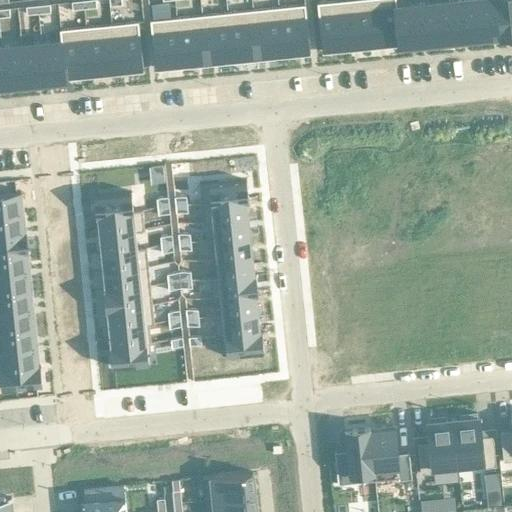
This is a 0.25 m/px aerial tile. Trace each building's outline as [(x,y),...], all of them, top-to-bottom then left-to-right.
[(94,0),(91,0),(83,1),(83,9),(95,8),(94,0)] [(368,0),(350,0),(343,1),(347,49),(373,46),(368,0)] [(393,0),(368,0),(373,46),(397,44),(398,47),(399,47),(393,0)] [(395,0),(393,0),(399,47),(419,45),(415,5),(396,7),(395,0)] [(475,0),(460,0),(456,1),(460,41),(480,39),(475,0)] [(496,0),(475,0),(480,39),(500,37),(496,0)] [(511,0),(496,0),(500,37),(511,35),(511,0)] [(83,1),(71,2),(71,10),(83,9),(83,1)] [(343,1),(316,4),(321,52),(347,49),(343,1)] [(456,1),(435,3),(439,43),(460,41),(456,1)] [(435,3),(415,5),(419,45),(439,43),(435,3)] [(49,5),(37,6),(38,14),(50,13),(49,5)] [(304,5),(278,7),(282,56),(309,53),(304,5)] [(37,6),(25,7),(26,15),(38,14),(37,6)] [(278,7),(252,10),(257,58),(282,56),(278,7)] [(8,9),(0,9),(0,17),(9,17),(8,9)] [(252,10),(227,13),(232,61),(257,58),(252,10)] [(227,13),(201,15),(206,63),(232,61),(227,13)] [(201,15),(176,18),(181,66),(206,63),(201,15)] [(176,18),(149,21),(154,69),(181,66),(176,18)] [(137,22),(111,25),(116,73),(142,70),(137,22)] [(111,25),(85,27),(90,75),(116,73),(111,25)] [(85,27),(60,30),(65,81),(66,81),(66,78),(90,75),(85,27)] [(60,41),(41,43),(45,83),(65,81),(60,30),(59,30),(60,41)] [(41,43),(20,45),(24,85),(45,83),(41,43)] [(20,45),(0,47),(4,87),(24,85),(20,45)] [(152,184),(164,183),(162,166),(150,167),(152,184)] [(245,180),(198,185),(200,205),(247,200),(245,180)] [(20,192),(0,194),(0,214),(22,212),(20,192)] [(130,192),(93,196),(95,216),(142,211),(142,210),(132,211),(130,192)] [(174,207),(186,206),(185,198),(173,199),(174,207)] [(155,201),(156,209),(168,207),(167,199),(155,201)] [(247,200),(200,205),(202,223),(247,219),(246,201),(247,201),(247,200)] [(187,214),(186,206),(174,207),(175,215),(187,214)] [(168,207),(156,209),(157,217),(169,215),(168,207)] [(142,211),(95,216),(96,216),(98,234),(144,229),(142,211)] [(22,212),(0,214),(0,233),(24,231),(22,212)] [(247,219),(202,223),(202,224),(212,223),(214,240),(209,241),(209,242),(249,238),(247,219)] [(144,229),(98,234),(100,253),(145,248),(145,247),(136,248),(134,231),(144,230),(144,229)] [(24,231),(0,233),(0,252),(26,250),(24,231)] [(177,237),(178,245),(190,244),(189,236),(177,237)] [(159,238),(160,246),(172,245),(171,237),(159,238)] [(249,238),(209,242),(211,260),(251,256),(249,238)] [(191,252),(190,244),(178,245),(179,253),(191,252)] [(173,253),(172,245),(160,246),(161,254),(173,253)] [(145,248),(100,253),(102,272),(147,267),(145,248)] [(26,250),(0,252),(0,272),(28,269),(26,250)] [(218,278),(208,279),(208,280),(255,275),(255,274),(253,274),(251,256),(211,260),(211,261),(216,261),(218,278)] [(147,267),(102,272),(104,289),(102,289),(102,290),(149,286),(147,267)] [(28,269),(0,272),(0,291),(30,288),(28,269)] [(178,275),(179,283),(190,282),(190,274),(178,275)] [(167,284),(179,283),(178,275),(166,276),(167,284)] [(255,275),(208,280),(210,298),(257,294),(255,275)] [(191,290),(190,282),(179,283),(179,291),(191,290)] [(168,292),(179,291),(179,283),(167,284),(168,292)] [(149,286),(102,290),(104,309),(151,304),(149,286)] [(30,288),(0,291),(0,310),(32,308),(30,288)] [(257,294),(210,298),(210,299),(220,299),(221,315),(212,316),(212,317),(257,312),(255,295),(257,295),(257,294)] [(151,304),(104,309),(104,310),(106,310),(108,328),(153,323),(151,304)] [(32,308),(0,310),(0,330),(34,327),(32,308)] [(185,320),(197,319),(197,311),(185,312),(185,320)] [(257,312),(212,317),(214,336),(261,331),(261,330),(259,331),(257,312)] [(168,322),(180,321),(179,313),(167,314),(168,322)] [(198,327),(197,319),(185,320),(186,328),(198,327)] [(180,321),(168,322),(168,330),(180,329),(180,321)] [(153,323),(108,328),(110,346),(108,346),(108,347),(150,342),(148,325),(153,324),(153,323)] [(34,327),(0,330),(0,349),(36,346),(34,327)] [(261,331),(214,336),(214,337),(219,337),(221,355),(263,351),(261,331)] [(200,338),(188,339),(188,347),(200,346),(200,338)] [(182,340),(170,341),(171,349),(183,348),(182,340)] [(150,342),(108,347),(110,364),(110,367),(148,363),(146,344),(150,344),(150,342)] [(36,346),(0,349),(0,368),(38,365),(36,346)] [(38,365),(0,368),(0,376),(1,389),(40,385),(38,365)] [(511,431),(499,432),(502,462),(511,460),(511,413),(511,414),(511,413),(509,413),(511,431)] [(460,419),(452,420),(457,471),(495,467),(492,436),(480,438),(479,430),(478,417),(475,418),(475,414),(460,415),(460,419)] [(428,443),(416,444),(419,475),(457,471),(452,420),(444,421),(443,417),(428,418),(429,422),(426,423),(427,435),(428,443)] [(393,426),(368,428),(374,481),(399,478),(399,481),(411,479),(408,453),(396,454),(393,426)] [(346,460),(334,461),(337,485),(374,481),(368,428),(343,431),(346,460)] [(251,473),(202,477),(205,500),(254,495),(251,473)] [(498,473),(484,474),(485,488),(499,487),(498,473)] [(123,511),(120,486),(83,490),(85,511),(123,511)] [(172,503),(180,503),(179,491),(172,491),(171,491),(172,503)] [(255,511),(254,495),(205,500),(205,511),(255,511)] [(164,499),(156,500),(157,511),(165,511),(164,499)] [(181,511),(180,503),(172,503),(172,511),(181,511)]
